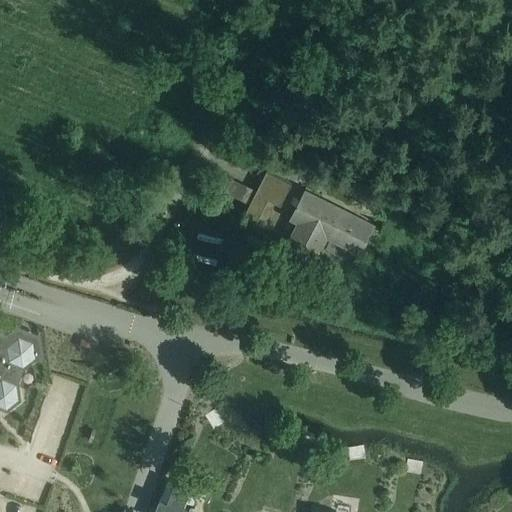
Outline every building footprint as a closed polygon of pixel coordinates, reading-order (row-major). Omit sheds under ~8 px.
[(291,183),(266,171),(244,213),(257,220),(268,199),(280,205),(291,183)] [(300,222),(292,236),(319,249),(326,235),(359,251),(372,224),(306,191),(293,218),(300,222)] [(20,366),(22,366),(34,356),(32,340),(17,335),(4,345),(5,346),(0,347),(0,406),(5,409),(18,399),(16,383),(14,382),(20,366)] [(70,383),(83,352),(70,347),(57,378),(70,383)] [(140,373),(130,405),(143,409),(153,377),(140,373)] [(43,429),(57,433),(65,398),(50,395),(43,429)] [(251,399),(249,411),(264,413),(266,401),(251,399)] [(112,452),(126,457),(139,425),(125,419),(112,452)] [(243,429),(238,445),(273,456),(278,440),(243,429)] [(489,472),(493,452),(464,446),(461,467),(489,472)] [(35,449),(29,464),(61,476),(66,461),(35,449)] [(303,489),(312,468),(295,461),(286,482),(303,489)] [(450,461),(442,475),(459,485),(467,471),(450,461)] [(394,483),(396,468),(383,467),(382,481),(394,483)] [(223,497),(232,497),(233,468),(223,468),(223,497)] [(116,491),(119,477),(85,469),(82,483),(116,491)] [(319,471),(313,484),(326,489),(331,475),(319,471)] [(352,473),(349,509),(365,510),(367,491),(378,492),(379,475),(352,473)] [(32,497),(29,507),(48,511),(54,489),(24,482),(21,494),(32,497)] [(427,511),(452,511),(459,492),(437,484),(427,511)] [(477,511),(482,500),(468,495),(461,511),(477,511)] [(511,511),(511,497),(507,496),(501,511),(511,511)] [(75,499),(71,511),(107,511),(108,509),(75,499)]
